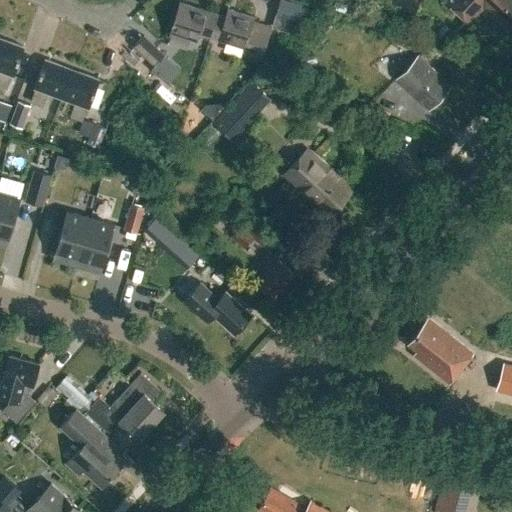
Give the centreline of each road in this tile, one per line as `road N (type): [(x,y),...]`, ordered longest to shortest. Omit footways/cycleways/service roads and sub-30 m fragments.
road 1 (tertiary): [(295,374),(511,131)]
road 2 (residential): [(241,410),(134,336),(0,299)]
road 3 (unclassified): [(511,442),(313,387),(295,374)]
road 4 (tertiary): [(158,511),(241,410)]
